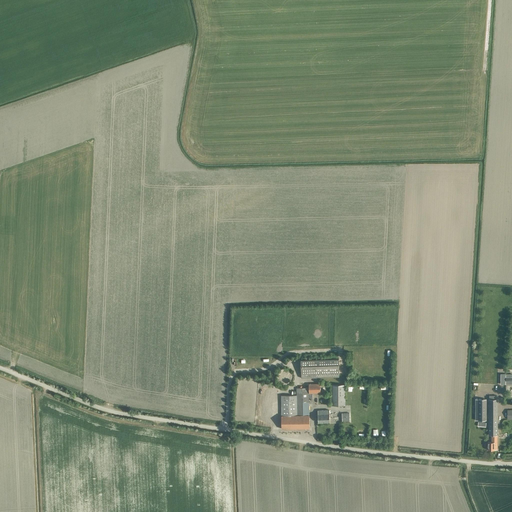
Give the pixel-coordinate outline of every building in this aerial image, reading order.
[(301,360),(301,378),(339,377),(338,359),(301,360)] [(309,428),(309,399),(312,399),(312,393),(320,393),(320,384),(308,384),(308,388),(296,388),(296,395),(280,395),(281,429),(309,428)] [(331,406),(345,406),(345,385),(331,385),(331,406)] [(486,399),(478,399),(478,420),(486,420),(486,399)] [(492,442),(488,442),(488,450),(494,450),(494,449),(497,449),(497,435),(497,434),(497,399),(492,399),(489,399),(489,435),(492,435),(492,442)] [(318,423),(330,422),(329,410),(319,411),(319,414),(318,414),(318,423)]
